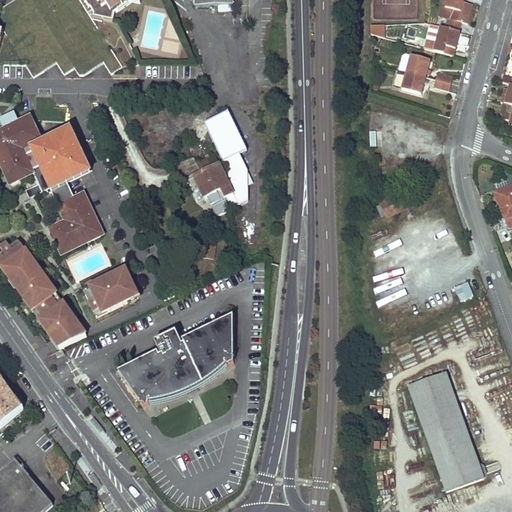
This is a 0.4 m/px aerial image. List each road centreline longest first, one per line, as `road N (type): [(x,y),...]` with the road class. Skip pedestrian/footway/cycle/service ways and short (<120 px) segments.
road 1 (primary): [(302,0),(302,299)]
road 2 (primary): [(302,299),(279,431),(254,511)]
road 3 (primary): [(300,511),(290,481),(302,299)]
road 4 (residential): [(462,136),(460,173),(511,329)]
road 5 (residential): [(0,83),(192,85)]
road 6 (residential): [(497,0),(462,136)]
road 7 (secondary): [(153,511),(66,415)]
